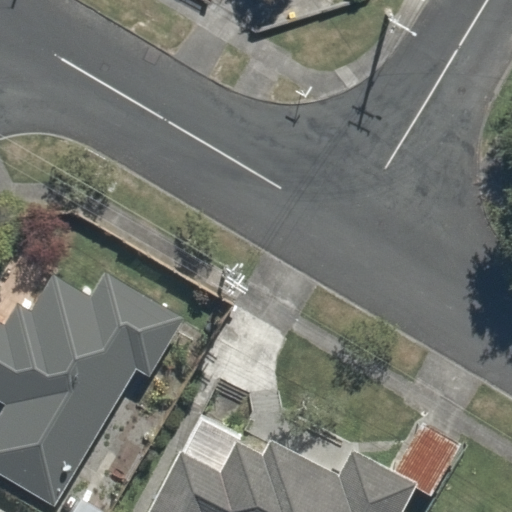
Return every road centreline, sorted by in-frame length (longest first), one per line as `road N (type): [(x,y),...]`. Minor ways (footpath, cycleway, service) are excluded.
road 1 (residential): [(0,21),(352,227)]
road 2 (residential): [(488,0),(352,227)]
road 3 (residential): [(352,227),(511,325)]
